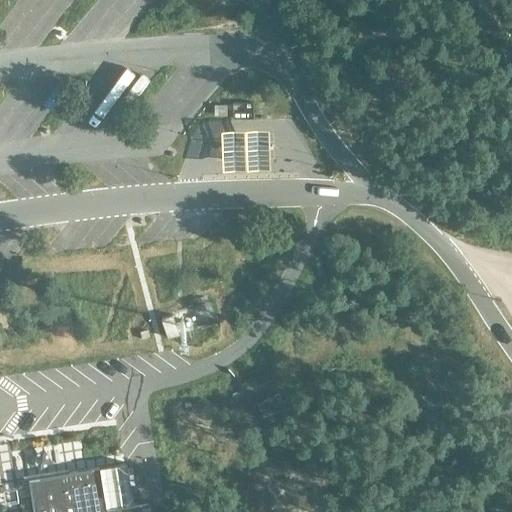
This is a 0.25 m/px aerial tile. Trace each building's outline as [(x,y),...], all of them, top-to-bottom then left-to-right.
[(77,85),(85,91),(99,75),(92,68),(77,85)] [(219,127),(220,138),(221,166),(269,164),(268,135),(267,125),(219,127)] [(173,315),(161,319),(168,338),(179,334),(173,315)] [(277,394),(256,406),(263,417),(284,405),(277,394)] [(148,511),(147,502),(105,509),(99,468),(29,479),(34,511),(148,511)]
